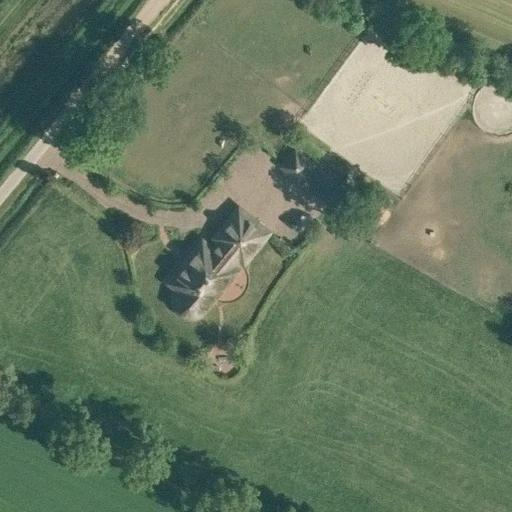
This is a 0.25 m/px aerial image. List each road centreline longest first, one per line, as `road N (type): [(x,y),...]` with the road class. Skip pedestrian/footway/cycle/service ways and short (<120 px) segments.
road 1 (unclassified): [(0,197),(81,97)]
road 2 (track): [(159,0),(81,97)]
